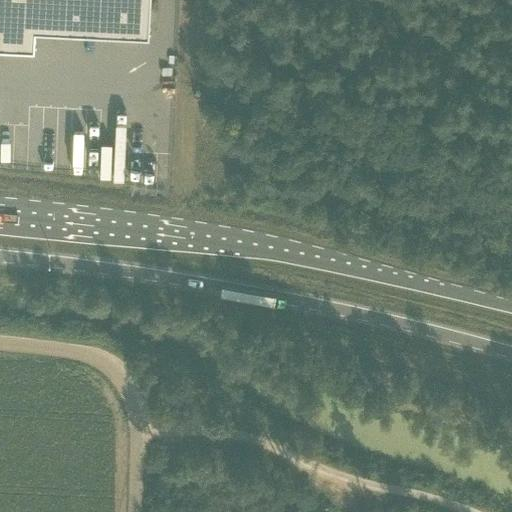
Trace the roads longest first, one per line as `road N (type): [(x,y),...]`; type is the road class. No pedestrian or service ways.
road 1 (secondary): [(0,256),(290,298),(511,351)]
road 2 (secondary): [(511,309),(251,249),(0,217)]
road 3 (track): [(460,511),(353,484),(262,445),(138,424)]
road 4 (unclassified): [(135,511),(138,424),(133,391),(114,367),(75,352),(0,345)]
